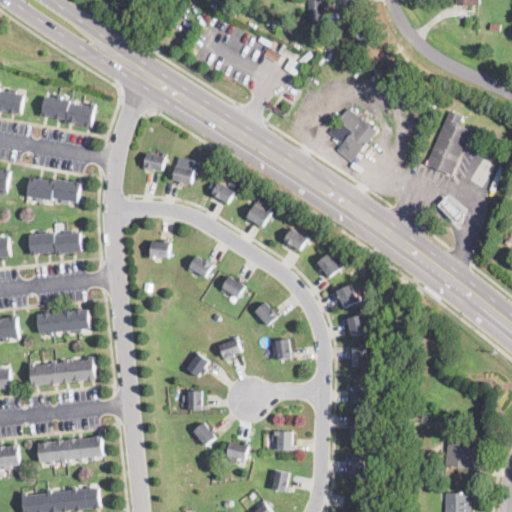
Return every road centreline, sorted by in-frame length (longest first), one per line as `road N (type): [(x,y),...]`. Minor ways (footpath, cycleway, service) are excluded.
road 1 (primary): [(10,0),(352,211),(511,337)]
road 2 (primary): [(511,315),(325,172),(54,0)]
road 3 (residential): [(153,67),(124,126),(112,186),(141,511)]
road 4 (residential): [(112,208),(197,216),(303,293),(323,349),(321,475),(311,511)]
road 5 (residential): [(511,93),(431,54),(412,39),(392,0)]
road 6 (residential): [(130,403),(0,417)]
